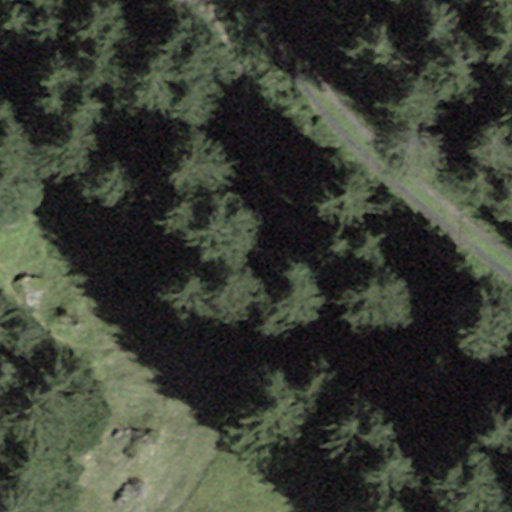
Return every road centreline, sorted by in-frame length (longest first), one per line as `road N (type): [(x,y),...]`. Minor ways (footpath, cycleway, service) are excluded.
road 1 (track): [(204,0),(204,16),(473,511)]
road 2 (track): [(249,0),(413,191),(511,266)]
